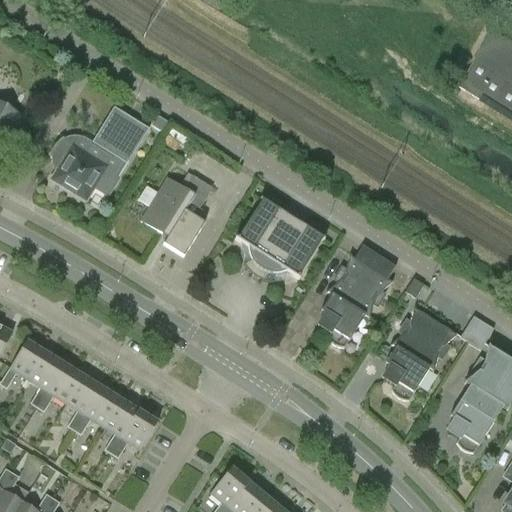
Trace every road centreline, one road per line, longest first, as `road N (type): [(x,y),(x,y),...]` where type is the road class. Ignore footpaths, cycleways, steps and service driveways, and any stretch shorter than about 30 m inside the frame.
road 1 (residential): [(511,322),(3,0)]
road 2 (residential): [(226,364),(81,271),(0,230)]
road 3 (residential): [(418,511),(345,440),(226,364)]
road 4 (residential): [(200,410),(0,283)]
road 5 (residential): [(346,511),(200,410)]
